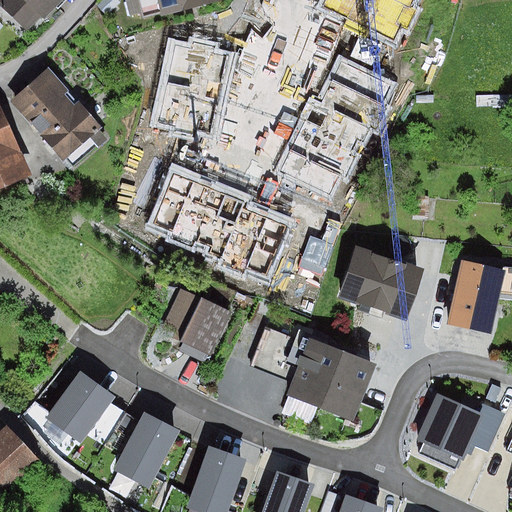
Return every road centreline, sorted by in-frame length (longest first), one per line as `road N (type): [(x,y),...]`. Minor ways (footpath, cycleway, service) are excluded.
road 1 (residential): [(457,511),(206,411),(79,339)]
road 2 (residential): [(0,408),(68,476),(126,511)]
